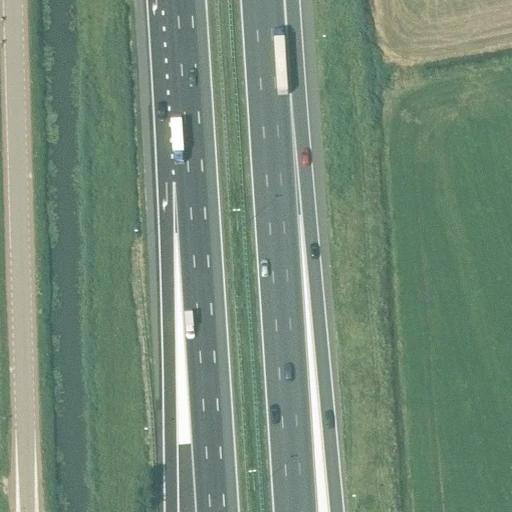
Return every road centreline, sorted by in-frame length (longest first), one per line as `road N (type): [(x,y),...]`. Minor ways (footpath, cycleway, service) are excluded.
road 1 (tertiary): [(19,511),(3,0)]
road 2 (motorway): [(333,511),(270,111)]
road 3 (motorway): [(295,511),(270,111)]
road 4 (motorway): [(196,176),(219,511)]
road 5 (motorway): [(196,176),(175,511)]
road 6 (motorway): [(185,0),(196,176)]
